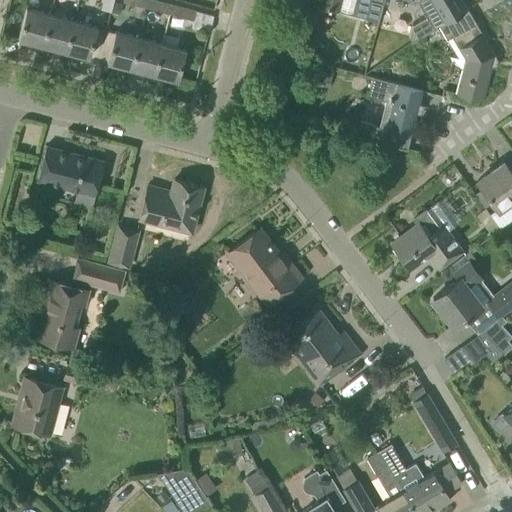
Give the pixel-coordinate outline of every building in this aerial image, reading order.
[(113,0),(103,0),(101,8),(111,11),(112,6),(113,1),(113,0)] [(172,3),(160,0),(147,0),(146,7),(169,13),(172,3)] [(378,21),(383,0),(319,0),(319,5),(338,10),(340,0),(368,0),(364,17),(378,21)] [(413,0),(418,1),(418,2),(426,15),(411,24),(408,35),(411,40),(433,27),(467,7),(462,0),(413,0)] [(112,6),(111,11),(118,13),(121,3),(113,1),(112,6)] [(169,13),(193,19),(196,9),(172,3),(169,13)] [(42,44),(50,13),(26,7),(18,38),(42,44)] [(497,58),(467,7),(433,27),(433,28),(438,25),(445,37),(450,34),(464,57),(460,73),(455,92),(482,99),(491,66),(495,67),(497,58)] [(65,50),(73,19),(50,13),(42,44),(65,50)] [(65,50),(89,56),(97,26),(73,19),(65,50)] [(130,67),(138,36),(115,30),(107,61),(130,67)] [(162,42),(153,73),(177,79),(185,49),(176,46),(178,36),(164,32),(162,42)] [(153,73),(162,42),(138,36),(130,67),(153,73)] [(316,72),(313,82),(323,84),(326,75),(316,72)] [(369,138),(387,143),(407,148),(422,89),(372,75),(366,95),(389,101),(382,127),(373,124),(369,138)] [(95,194),(104,160),(46,144),(37,179),(95,194)] [(511,172),(503,161),(477,179),(498,209),(510,200),(511,202),(511,172)] [(191,230),(203,186),(174,178),(171,190),(147,184),(139,217),(191,230)] [(501,229),(485,207),(476,214),(493,235),(501,229)] [(427,209),(413,219),(416,222),(390,241),(409,267),(428,253),(438,268),(463,250),(443,223),(439,226),(427,209)] [(128,265),(137,230),(118,225),(109,260),(128,265)] [(266,303),(301,276),(291,263),(289,266),(259,227),(227,252),(266,303)] [(126,269),(77,256),(71,279),(119,292),(126,269)] [(454,325),(481,303),(468,286),(480,277),(468,261),(455,272),(459,277),(432,297),(454,325)] [(89,288),(50,278),(35,336),(73,346),(79,327),(73,325),(79,303),(84,304),(89,288)] [(511,282),(489,299),(499,314),(511,304),(511,282)] [(320,383),(359,353),(348,338),(343,342),(318,309),(283,335),(320,383)] [(98,387),(114,391),(116,387),(118,388),(121,379),(101,374),(102,372),(67,362),(63,378),(98,387)] [(61,386),(24,376),(12,423),(49,433),(61,386)] [(427,394),(411,404),(421,419),(437,409),(427,394)] [(511,402),(501,412),(511,424),(511,402)] [(445,423),(429,433),(442,453),(458,443),(445,423)] [(391,442),(379,449),(416,511),(426,511),(450,499),(445,492),(461,483),(449,462),(426,475),(417,461),(406,468),(391,442)] [(377,504),(381,511),(416,511),(379,449),(366,457),(389,497),(377,504)] [(198,484),(187,467),(157,472),(175,499),(184,511),(195,511),(210,502),(198,484)] [(250,487),(263,511),(280,511),(285,510),(267,478),(266,478),(260,468),(244,477),(250,487)] [(345,498),(326,468),(319,472),(317,468),(304,477),(302,485),(305,491),(315,493),(319,500),(299,511),(334,511),(331,507),(345,498)] [(357,511),(364,511),(374,506),(358,480),(351,468),(337,476),(344,488),(344,489),(357,511)]
